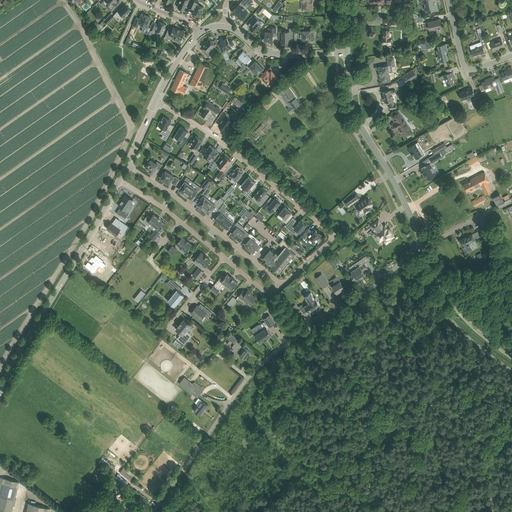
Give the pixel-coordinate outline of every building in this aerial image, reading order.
[(104,0),(108,4),(106,6),(111,11),(117,5),(113,2),(114,0),(104,0)] [(177,7),(183,10),(186,3),(187,4),(188,0),(179,0),(178,3),(179,3),(177,7)] [(191,13),(199,16),(200,12),(201,13),(204,7),(197,4),(198,1),(196,0),(192,0),(189,9),(192,10),(191,13)] [(242,0),(232,12),(241,19),(244,16),(244,17),(248,12),(242,7),(247,3),(248,4),(252,0),(242,0)] [(301,0),(301,1),(302,1),(302,8),(304,10),(313,10),(313,6),(314,6),(314,0),(313,0),(312,0),(301,0)] [(420,0),(422,0),(423,0),(426,11),(430,10),(430,11),(432,10),(435,9),(434,2),(435,1),(434,0),(420,0)] [(127,7),(126,7),(124,5),(121,9),(120,8),(114,14),(116,17),(119,14),(120,15),(120,14),(124,17),(128,13),(127,12),(130,10),(127,6),(127,7)] [(257,12),(259,14),(260,15),(266,9),(262,5),(257,12)] [(132,26),(137,28),(139,24),(147,27),(151,18),(148,16),(144,14),(144,15),(141,13),(139,18),(136,17),(134,22),(132,26)] [(104,21),(107,24),(114,17),(110,14),(104,21)] [(253,25),(250,28),(255,32),(258,29),(259,30),(262,27),(263,26),(265,24),(262,20),(261,21),(255,16),(250,22),(253,25)] [(436,27),(437,33),(443,32),(440,19),(428,22),(429,29),(436,27)] [(155,31),(162,34),(165,28),(164,27),(166,24),(161,22),(160,23),(158,22),(158,24),(153,21),(149,31),(153,33),(154,30),(155,30),(155,31)] [(166,32),(165,36),(172,40),(172,41),(178,44),(180,40),(184,32),(179,29),(176,28),(173,27),(170,34),(166,32)] [(269,31),(265,32),(265,36),(264,36),(264,40),(269,40),(269,42),(273,42),(273,35),(276,35),(276,27),(269,28),(269,31)] [(289,28),(289,31),(281,32),(282,43),(290,43),(290,40),(290,36),(293,35),(293,30),(293,28),(289,28)] [(315,37),(315,33),(315,28),(310,28),(310,30),(303,30),(299,30),(299,40),(303,40),(308,40),(308,42),(315,42),(315,37)] [(387,44),(391,44),(391,33),(389,33),(389,29),(383,29),(383,37),(382,37),(382,43),(387,43),(387,44)] [(221,42),(218,44),(222,52),(226,50),(225,50),(230,48),(231,51),(236,48),(232,40),(229,41),(227,38),(224,39),(222,37),(222,38),(220,39),(221,42)] [(490,41),(486,42),(489,49),(492,47),(493,50),(504,46),(501,38),(499,39),(499,40),(490,43),(490,41)] [(204,48),(201,50),(208,57),(212,53),(209,51),(215,44),(210,39),(207,42),(206,41),(202,46),(204,48)] [(445,49),(447,48),(446,44),(438,45),(439,50),(437,50),(438,57),(440,57),(441,61),(448,60),(445,49)] [(471,49),(473,57),(481,54),(481,55),(485,53),(482,45),(471,49)] [(163,52),(164,50),(160,48),(157,55),(165,58),(167,54),(163,52)] [(236,60),(241,65),(245,61),(246,62),(251,57),(243,50),(239,55),(240,56),(236,60)] [(387,58),(388,64),(383,65),(384,66),(378,67),(380,76),(381,76),(383,82),(390,81),(388,69),(390,68),(391,67),(391,66),(395,66),(393,57),(387,58)] [(256,61),(252,64),(250,67),(257,74),(263,68),(256,61)] [(190,84),(199,88),(209,67),(200,63),(190,84)] [(246,66),(244,64),(237,71),(240,73),(242,71),(246,66)] [(508,70),(501,73),(504,80),(510,78),(511,76),(511,67),(508,68),(508,70)] [(171,89),(184,95),(187,88),(182,86),(188,73),(180,70),(171,89)] [(413,70),(405,76),(409,82),(417,76),(413,70)] [(267,71),(260,77),(263,80),(264,79),(265,79),(266,80),(266,83),(267,83),(270,83),(271,84),(271,83),(274,81),(273,80),(276,77),(277,76),(274,73),(273,74),(272,74),(270,72),(269,73),(267,71)] [(452,78),(455,77),(453,71),(443,75),(447,86),(454,83),(452,78)] [(496,82),(496,81),(494,76),(488,78),(488,80),(481,82),(482,84),(479,85),(481,90),(494,86),(493,82),(496,82)] [(496,81),(496,82),(500,93),(504,92),(499,78),(495,79),(496,81)] [(223,84),(220,88),(227,93),(230,88),(223,84)] [(295,97),(287,86),(278,92),(288,106),(289,107),(292,105),(294,108),(296,107),(300,104),(296,97),(295,97)] [(469,89),(459,93),(462,99),(466,98),(468,101),(471,100),(473,99),(471,96),(475,94),(472,87),(468,88),(469,89)] [(389,105),(390,109),(396,108),(395,103),(394,103),(392,96),(391,96),(391,94),(395,93),(394,90),(390,90),(383,91),(385,102),(389,101),(390,105),(389,105)] [(219,100),(226,105),(231,98),(224,93),(219,100)] [(268,97),(261,104),(265,109),(273,102),(268,97)] [(473,99),(471,100),(475,109),(482,106),(478,97),(473,99)] [(205,108),(201,113),(208,118),(212,113),(215,116),(220,109),(214,104),(213,106),(207,102),(203,107),(205,108)] [(401,130),(401,131),(402,131),(405,136),(412,132),(406,122),(404,121),(404,120),(404,119),(403,120),(399,117),(401,115),(399,111),(392,116),(391,116),(395,122),(393,123),(392,122),(397,129),(399,128),(401,130)] [(218,124),(217,125),(225,130),(230,123),(234,127),(239,120),(232,115),(230,118),(225,114),(220,121),(217,124),(218,124)] [(164,134),(162,137),(166,140),(171,131),(167,129),(171,121),(164,117),(162,121),(161,120),(158,125),(162,127),(162,129),(163,129),(161,133),(164,134)] [(179,139),(177,143),(182,146),(187,138),(184,136),(187,130),(181,126),(175,135),(178,137),(178,138),(179,139)] [(192,140),(190,144),(194,146),(192,150),(194,152),(189,161),(192,163),(200,150),(197,149),(203,140),(200,138),(200,137),(197,136),(196,136),(193,140),(192,140)] [(420,142),(410,147),(413,151),(412,151),(414,154),(415,153),(417,157),(423,154),(419,146),(422,145),(420,142)] [(217,149),(210,145),(207,149),(206,148),(202,153),(210,159),(212,157),(214,159),(218,152),(216,150),(217,149)] [(166,159),(169,154),(163,150),(160,155),(166,159)] [(439,151),(429,157),(432,163),(443,157),(439,151)] [(217,176),(220,179),(232,165),(229,163),(231,161),(225,156),(218,164),(224,169),(222,171),(222,170),(217,176)] [(467,160),(470,166),(478,161),(475,156),(467,160)] [(147,161),(145,165),(146,166),(146,167),(150,169),(149,171),(152,173),(156,168),(159,170),(162,164),(157,161),(156,163),(151,160),(149,163),(147,161)] [(216,162),(212,160),(208,167),(211,169),(216,162)] [(430,163),(421,168),(423,172),(425,176),(428,179),(436,174),(430,163)] [(234,176),(230,180),(234,184),(240,177),(239,177),(243,171),(242,170),(243,170),(240,167),(239,168),(238,167),(235,170),(234,169),(231,173),(234,176)] [(174,176),(165,171),(163,174),(162,174),(160,177),(161,177),(161,178),(169,184),(171,181),(172,182),(176,185),(179,179),(176,177),(175,178),(173,176),(174,176)] [(471,180),(463,184),(467,191),(470,189),(471,192),(476,190),(475,188),(481,185),(486,194),(492,191),(487,182),(489,181),(484,172),(470,179),(471,180)] [(247,197),(255,187),(252,185),(255,181),(249,176),(241,185),(246,189),(243,193),(247,197)] [(182,191),(181,192),(185,195),(191,186),(187,183),(189,179),(187,177),(184,181),(185,181),(179,189),(182,191)] [(211,182),(207,179),(202,186),(205,189),(210,183),(211,182)] [(232,184),(226,192),(229,195),(236,187),(232,184)] [(191,186),(185,195),(188,197),(189,197),(192,198),(197,190),(198,191),(201,188),(198,186),(195,188),(191,186)] [(262,186),(255,195),(258,198),(255,201),(261,206),(267,198),(263,196),(268,190),(262,186)] [(199,207),(203,210),(210,201),(206,198),(211,190),(207,187),(202,194),(203,195),(200,199),(201,200),(198,204),(200,206),(199,207)] [(349,198),(352,203),(354,201),(356,205),(361,212),(364,210),(366,212),(371,208),(370,206),(373,204),(368,197),(360,203),(358,199),(359,198),(356,193),(349,198)] [(121,203),(119,206),(124,209),(120,216),(125,219),(131,211),(127,208),(133,199),(126,195),(122,200),(121,202),(120,202),(121,203)] [(471,200),(474,206),(485,201),(482,195),(471,200)] [(210,201),(203,210),(206,212),(209,213),(215,205),(218,207),(224,200),(221,198),(214,203),(210,201)] [(267,201),(262,207),(267,211),(270,209),(273,211),(280,202),(279,201),(280,201),(277,198),(276,199),(275,198),(270,204),(267,201)] [(511,198),(497,205),(498,208),(511,201),(511,198)] [(220,212),(215,219),(217,220),(216,221),(220,224),(220,223),(228,214),(230,211),(226,208),(226,206),(223,204),(218,211),(220,212)] [(244,207),(239,213),(242,216),(247,210),(244,207)] [(285,207),(279,214),(284,217),(282,220),(286,223),(289,220),(286,218),(291,212),(285,207)] [(161,220),(162,220),(157,216),(157,217),(154,214),(150,218),(147,215),(143,221),(147,224),(149,222),(157,228),(150,237),(154,241),(162,231),(160,229),(165,223),(161,220)] [(233,218),(228,214),(220,223),(224,226),(223,226),(226,229),(228,227),(230,229),(232,226),(231,225),(234,221),(233,218)] [(108,227),(107,228),(108,229),(116,235),(120,229),(124,233),(129,227),(118,219),(114,224),(111,223),(108,227)] [(379,219),(371,225),(371,226),(374,230),(375,231),(372,232),(379,242),(383,240),(386,244),(391,240),(391,239),(394,236),(391,232),(392,232),(389,228),(388,228),(385,224),(383,226),(379,219)] [(290,221),(286,226),(294,233),(297,229),(300,232),(307,225),(301,220),(296,226),(290,221)] [(232,234),(236,237),(242,230),(244,227),(237,222),(233,226),(233,227),(235,229),(232,234)] [(308,228),(302,235),(308,241),(309,240),(313,244),(315,242),(316,242),(316,241),(320,236),(318,235),(318,234),(315,231),(314,232),(312,230),(312,231),(308,228)] [(244,236),(246,238),(248,235),(242,230),(236,237),(240,241),(244,236)] [(465,237),(459,240),(466,252),(472,249),(469,243),(476,239),(472,234),(465,237)] [(245,244),(249,248),(255,241),(248,235),(246,238),(248,240),(245,244)] [(189,242),(189,241),(186,239),(182,236),(176,243),(186,252),(192,244),(189,242)] [(255,241),(249,248),(253,251),(255,249),(257,251),(261,246),(259,244),(261,242),(257,238),(255,241)] [(262,259),(269,264),(271,262),(273,264),(271,266),(280,274),(283,271),(283,270),(288,264),(293,258),(296,254),(290,250),(292,247),(283,239),(279,244),(283,247),(284,247),(286,249),(279,256),(277,254),(278,253),(276,251),(274,253),(270,250),(262,259)] [(296,249),(302,255),(305,251),(299,246),(296,249)] [(195,259),(202,264),(200,268),(199,267),(193,275),(198,279),(204,271),(202,270),(205,266),(205,267),(211,260),(207,257),(208,256),(205,254),(204,255),(201,252),(195,259)] [(92,255),(85,265),(89,268),(94,272),(99,265),(103,268),(106,264),(103,261),(103,260),(97,255),(95,257),(92,255)] [(353,273),(350,275),(354,280),(357,279),(360,277),(360,278),(362,276),(362,275),(365,274),(364,272),(368,269),(364,263),(362,265),(359,261),(355,263),(358,267),(351,271),(353,273)] [(222,275),(210,289),(216,294),(219,290),(216,287),(221,282),(224,284),(231,290),(238,282),(234,280),(235,279),(231,276),(231,277),(227,274),(224,277),(222,275)] [(316,278),(322,288),(328,284),(322,274),(316,278)] [(336,284),(333,286),(337,293),(344,288),(341,284),(340,281),(340,282),(336,277),(333,279),(336,284)] [(168,300),(170,302),(175,306),(185,295),(180,291),(182,288),(170,279),(167,282),(176,290),(168,300)] [(146,293),(142,290),(136,298),(139,301),(146,293)] [(238,296),(246,303),(247,302),(251,305),(256,298),(250,293),(251,292),(248,290),(246,292),(243,290),(238,296)] [(316,297),(315,298),(311,292),(305,296),(307,300),(299,307),(301,310),(305,307),(308,312),(313,309),(314,310),(317,308),(316,307),(320,304),(316,297)] [(191,313),(200,320),(205,314),(208,316),(212,312),(204,306),(202,309),(197,305),(191,313)] [(261,327),(263,329),(255,335),(260,343),(264,340),(267,338),(272,335),(267,327),(269,326),(269,327),(275,323),(269,315),(264,318),(267,323),(261,327)] [(176,329),(181,333),(177,338),(184,344),(184,343),(188,338),(186,337),(189,334),(186,330),(191,325),(184,319),(181,322),(178,325),(179,325),(176,329)] [(237,341),(232,347),(233,348),(232,350),(235,352),(234,353),(238,356),(240,354),(245,358),(250,351),(245,347),(241,344),(237,341)] [(185,377),(179,384),(197,397),(203,389),(195,383),(194,384),(185,377)] [(194,410),(200,415),(203,412),(202,411),(203,410),(204,410),(208,405),(202,400),(194,410)] [(120,473),(130,480),(133,476),(123,468),(120,473)] [(0,511),(10,511),(19,482),(0,476),(0,511)] [(107,494),(113,499),(121,490),(115,485),(107,494)] [(48,511),(50,508),(28,503),(26,511),(48,511)]
